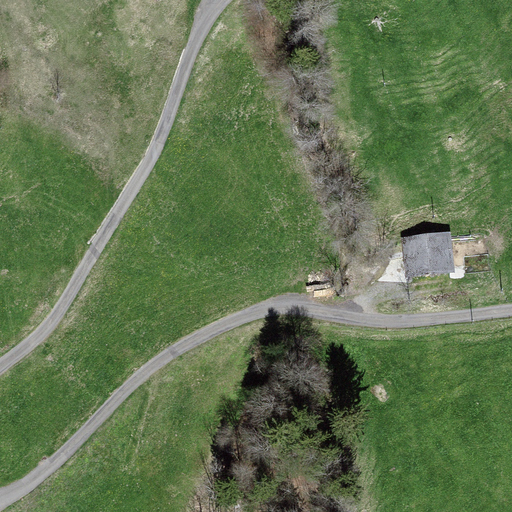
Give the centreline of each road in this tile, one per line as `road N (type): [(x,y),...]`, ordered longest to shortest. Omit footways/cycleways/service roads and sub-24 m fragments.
road 1 (unclassified): [(0,495),(46,470),(150,367),(253,313),(284,308),(387,321),(511,311)]
road 2 (unclassified): [(221,0),(195,39),(150,160),(59,310),(0,366)]
